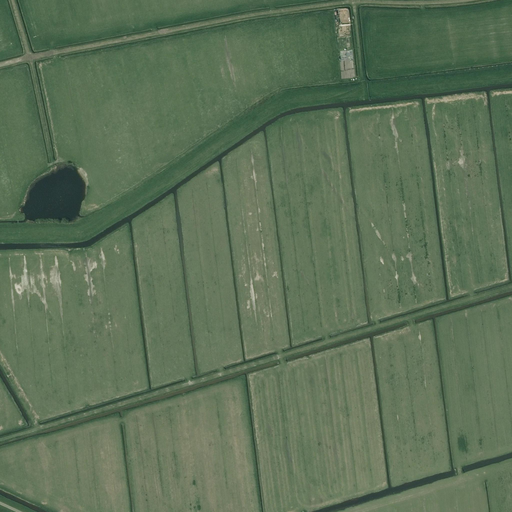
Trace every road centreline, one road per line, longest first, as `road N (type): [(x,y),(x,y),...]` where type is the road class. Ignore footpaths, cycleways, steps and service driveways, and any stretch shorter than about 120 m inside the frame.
road 1 (track): [(0,440),(511,286)]
road 2 (track): [(0,65),(353,1)]
road 3 (track): [(13,0),(51,160)]
